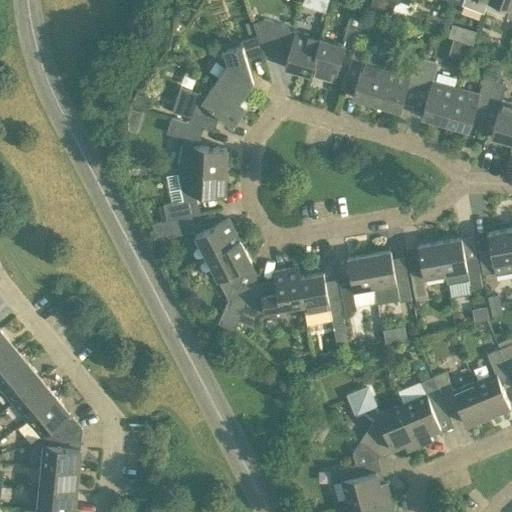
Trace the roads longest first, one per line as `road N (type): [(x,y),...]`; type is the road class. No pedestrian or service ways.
road 1 (tertiary): [(267,511),(41,75),(28,0)]
road 2 (residential): [(465,181),(430,149),(279,107),(252,143),(251,202),(276,241),(436,210)]
road 3 (residential): [(97,511),(106,430),(97,399),(0,284)]
road 4 (residential): [(419,511),(416,477),(511,434)]
